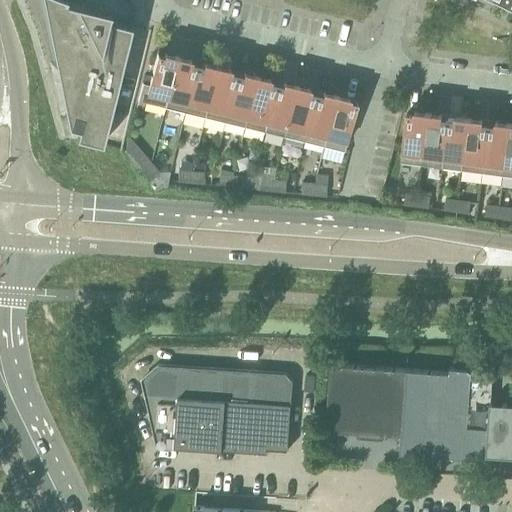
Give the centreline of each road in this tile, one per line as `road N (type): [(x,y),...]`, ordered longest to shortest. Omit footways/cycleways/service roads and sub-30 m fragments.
road 1 (secondary): [(0,240),(511,273)]
road 2 (secondary): [(511,243),(1,199)]
road 3 (residential): [(381,67),(164,14),(161,0)]
road 4 (residential): [(353,481),(297,467),(150,458)]
road 5 (unclassified): [(1,199),(8,112),(0,27)]
road 6 (tertiary): [(70,511),(0,368)]
road 7 (residential): [(511,488),(353,481)]
road 8 (residential): [(511,81),(381,67)]
